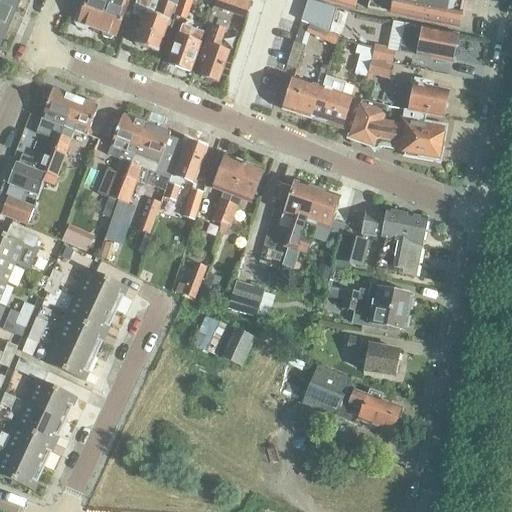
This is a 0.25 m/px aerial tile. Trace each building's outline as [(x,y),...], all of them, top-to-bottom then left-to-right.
[(0,0),(0,1),(17,9),(20,0),(0,0)] [(78,14),(74,23),(77,28),(86,32),(90,29),(97,31),(108,1),(108,0),(87,0),(82,13),(78,14)] [(108,0),(108,1),(97,31),(102,33),(103,38),(111,41),(114,37),(116,38),(129,0),(108,0)] [(182,0),(176,18),(188,22),(195,0),(182,0)] [(230,0),(216,0),(214,9),(226,13),(230,0)] [(319,0),(357,9),(359,0),(319,0)] [(465,1),(464,1),(464,0),(370,0),(368,10),(459,28),(461,16),(462,16),(465,1)] [(0,25),(8,29),(17,9),(0,1),(0,25)] [(308,1),(301,22),(327,33),(329,34),(336,9),(313,2),(308,1)] [(135,45),(158,53),(175,7),(161,2),(156,16),(147,13),(135,45)] [(287,67),(298,71),(305,47),(301,46),(305,33),(311,35),(336,47),(339,38),(329,34),(327,33),(301,22),(294,44),(287,67)] [(208,25),(204,34),(210,36),(200,63),(205,64),(200,77),(217,84),(228,53),(218,49),(225,31),(208,25)] [(452,64),(458,35),(406,25),(400,54),(452,64)] [(190,74),(204,34),(183,26),(169,66),(190,74)] [(371,62),(372,61),(374,51),(357,47),(355,55),(360,56),(355,75),(367,78),(368,75),(371,62)] [(375,47),(374,51),(372,61),(392,65),(396,51),(375,47)] [(371,62),(368,75),(389,80),(392,67),(371,62)] [(326,77),(322,89),(312,120),(343,130),(353,99),(343,96),(347,84),(326,77)] [(282,110),(312,120),(322,89),(292,79),(282,110)] [(412,98),(409,112),(444,119),(445,116),(447,115),(449,106),(447,104),(449,93),(432,89),(433,84),(416,81),(416,82),(412,81),(408,97),(412,98)] [(47,175),(76,100),(53,91),(36,134),(49,139),(37,171),(47,175)] [(76,100),(47,175),(57,179),(75,132),(88,137),(99,108),(95,106),(95,103),(88,100),(85,103),(76,100)] [(379,146),(398,149),(402,126),(382,122),(387,107),(362,102),(350,139),(371,146),(374,150),(379,146)] [(404,112),(402,126),(398,149),(397,152),(439,159),(445,129),(425,126),(427,115),(404,112)] [(121,161),(107,198),(119,202),(147,126),(137,122),(137,118),(128,115),(125,118),(123,117),(108,156),(121,161)] [(147,126),(119,202),(129,206),(138,182),(165,192),(170,179),(156,174),(171,135),(147,126)] [(168,187),(164,199),(175,202),(182,180),(194,184),(208,149),(189,142),(179,169),(175,168),(168,187)] [(212,222),(221,226),(245,164),(226,157),(214,190),(224,193),(212,222)] [(47,175),(37,171),(16,163),(13,171),(10,170),(4,183),(8,184),(7,186),(25,193),(24,196),(37,201),(47,175)] [(245,164),(221,226),(230,229),(241,200),(251,204),(264,171),(245,164)] [(298,252),(318,191),(296,184),(285,216),(294,219),(290,231),(294,232),(288,249),(289,249),(282,267),(294,271),(299,252),(298,252)] [(340,198),(318,191),(298,252),(299,252),(306,255),(312,237),(325,242),(340,198)] [(183,219),(195,223),(204,196),(192,192),(183,219)] [(8,198),(1,217),(11,221),(26,227),(27,225),(34,208),(18,202),(8,198)] [(141,233),(149,236),(161,204),(152,201),(141,233)] [(119,202),(105,239),(118,244),(132,207),(129,206),(119,202)] [(376,270),(415,278),(426,220),(387,212),(386,217),(366,213),(362,235),(361,241),(342,236),(334,267),(348,270),(350,264),(362,268),(369,243),(368,243),(370,237),(385,240),(383,253),(380,252),(376,270)] [(0,259),(15,266),(23,245),(35,250),(40,238),(11,226),(6,238),(0,235),(0,259)] [(69,227),(62,242),(75,248),(82,232),(69,227)] [(66,249),(62,258),(69,261),(73,252),(66,249)] [(0,282),(6,285),(15,266),(0,259),(0,282)] [(176,295),(196,303),(208,271),(194,266),(186,289),(179,286),(176,295)] [(320,267),(316,278),(328,282),(331,270),(320,267)] [(88,271),(77,295),(116,313),(123,298),(122,297),(126,289),(88,271)] [(50,280),(50,281),(49,282),(60,287),(64,276),(54,272),(50,280)] [(208,275),(201,294),(213,299),(220,280),(208,275)] [(36,287),(45,291),(49,282),(50,281),(50,280),(40,276),(36,287)] [(55,297),(60,287),(49,282),(45,291),(45,292),(55,297)] [(237,283),(228,311),(257,320),(265,292),(237,283)] [(328,289),(326,297),(344,300),(408,314),(409,310),(412,311),(414,300),(412,299),(412,297),(389,291),(389,288),(372,285),(370,293),(360,291),(359,295),(328,289)] [(77,295),(66,318),(104,335),(108,327),(109,328),(116,313),(77,295)] [(408,314),(344,300),(342,309),(365,314),(363,326),(380,330),(381,327),(404,332),(406,327),(409,328),(411,317),(408,316),(408,314)] [(25,304),(20,315),(30,319),(35,308),(25,304)] [(30,319),(20,315),(16,325),(26,330),(30,319)] [(66,318),(56,341),(94,359),(101,344),(100,343),(104,335),(66,318)] [(37,319),(32,330),(43,334),(47,324),(37,319)] [(180,331),(174,343),(215,362),(225,339),(236,344),(242,332),(218,321),(212,333),(186,321),(181,332),(180,331)] [(43,334),(32,330),(28,340),(38,345),(43,334)] [(367,355),(363,372),(395,378),(400,353),(383,349),(383,345),(349,339),(346,351),(367,355)] [(94,359),(56,341),(45,364),(82,382),(86,373),(88,373),(94,359)] [(170,355),(165,366),(191,378),(186,390),(210,401),(215,389),(204,384),(215,362),(174,343),(169,355),(170,355)] [(8,344),(4,355),(14,359),(18,348),(8,344)] [(14,359),(4,355),(0,363),(0,365),(9,369),(14,359)] [(26,404),(65,422),(72,408),(71,407),(75,398),(44,384),(49,373),(20,359),(15,371),(37,381),(26,404)] [(351,382),(318,368),(302,405),(336,419),(348,389),(351,382)] [(147,402),(142,412),(183,430),(193,408),(204,413),(210,401),(186,390),(180,402),(154,389),(148,403),(147,402)] [(344,423),(346,417),(357,421),(392,434),(401,409),(380,401),(382,396),(370,391),(368,397),(348,389),(336,419),(344,423)] [(1,406),(11,410),(16,399),(5,395),(1,406)] [(16,427),(53,445),(57,437),(58,437),(65,422),(26,404),(16,427)] [(139,422),(133,435),(172,453),(183,430),(142,412),(138,421),(139,422)] [(0,447),(5,450),(44,468),(51,453),(49,453),(53,445),(16,427),(10,439),(0,434),(0,447)] [(44,468),(5,450),(0,460),(0,476),(32,491),(36,482),(37,483),(44,468)] [(108,488),(104,496),(128,507),(132,499),(141,504),(152,480),(116,463),(105,487),(108,488)] [(178,470),(170,487),(191,497),(199,480),(178,470)]
